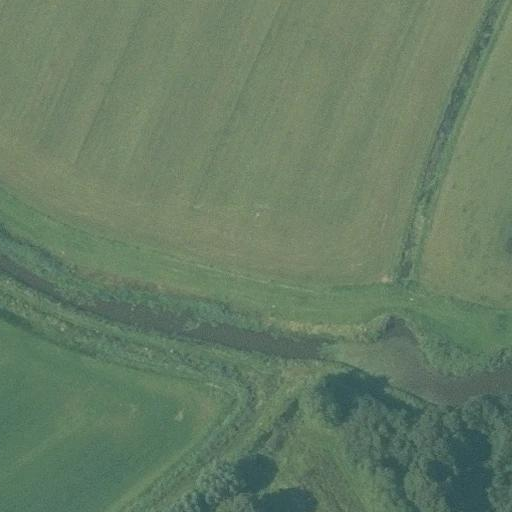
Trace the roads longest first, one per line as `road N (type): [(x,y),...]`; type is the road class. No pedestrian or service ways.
road 1 (track): [(277,378),(103,332),(0,287)]
road 2 (track): [(511,407),(438,423),(330,373),(277,378)]
road 3 (track): [(157,511),(243,435),(277,378)]
